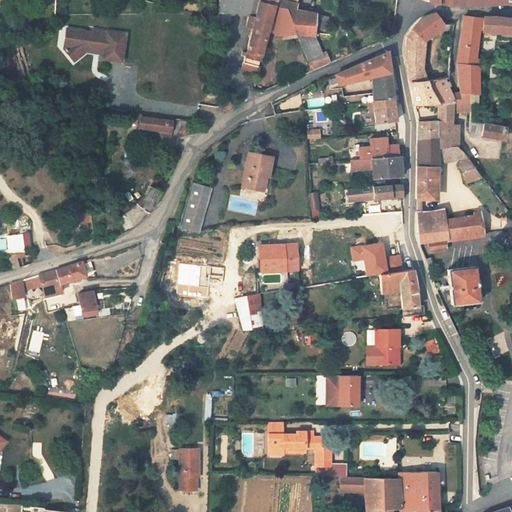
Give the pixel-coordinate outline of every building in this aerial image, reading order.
[(240,0),(223,0),(224,7),(222,19),(232,22),(230,8),(240,7),(240,0)] [(240,0),(240,7),(238,13),(252,15),(250,27),(256,28),(255,33),(272,37),(275,25),(280,5),(263,1),(263,0),(240,0)] [(263,0),(263,1),(280,5),(287,7),(296,10),(300,11),(302,0),(263,0)] [(280,5),(275,25),(283,30),(291,32),(287,7),(280,5)] [(238,13),(240,7),(230,8),(232,22),(236,23),(238,13)] [(296,10),(287,7),(291,32),(303,34),(296,10)] [(339,21),(300,11),(296,10),(303,34),(325,37),(327,30),(338,32),(339,21)] [(412,71),(414,72),(433,74),(432,44),(429,41),(440,34),(448,24),(447,23),(439,12),(421,22),(418,32),(416,36),(412,43),(410,66),(410,70),(412,71)] [(486,21),(483,16),(467,16),(469,66),(482,66),(485,50),(482,48),(484,33),(486,32),(486,21)] [(486,21),(486,32),(511,33),(511,18),(508,18),(500,17),(483,16),(486,21)] [(69,49),(71,51),(76,47),(78,36),(88,37),(89,32),(73,29),(69,49)] [(110,52),(109,57),(108,61),(127,65),(132,38),(99,31),(98,34),(89,32),(88,37),(78,36),(76,47),(71,51),(79,62),(91,53),(96,50),(110,52)] [(266,52),(272,37),(255,33),(251,49),(266,52)] [(312,62),(329,56),(325,37),(303,34),(312,62)] [(261,72),(266,52),(251,49),(247,69),(261,72)] [(332,55),(329,56),(312,62),(316,74),(335,66),(332,55)] [(341,78),(346,90),(375,81),(378,101),(347,103),(346,94),(329,95),(330,112),(378,109),(397,107),(394,79),(392,59),(341,78)] [(482,66),(469,66),(474,94),(477,106),(487,104),(482,66)] [(414,72),(415,88),(434,83),(433,74),(414,72)] [(435,110),(439,109),(466,102),(465,97),(459,77),(434,83),(415,88),(417,96),(422,112),(435,110)] [(479,116),(477,106),(474,94),(469,95),(465,97),(466,102),(466,104),(465,113),(479,116)] [(282,99),(283,109),(302,107),(301,97),(282,99)] [(463,128),(465,113),(466,104),(466,102),(439,109),(442,124),(443,141),(444,154),(463,152),(473,164),(479,162),(480,160),(477,146),(469,142),(468,140),(470,129),(463,128)] [(398,114),(397,107),(378,109),(380,131),(400,130),(398,114)] [(327,121),(326,110),(316,111),(316,121),(327,121)] [(154,119),(153,130),(186,134),(188,124),(154,119)] [(477,133),(490,135),(491,124),(479,122),(477,133)] [(424,126),(423,142),(443,141),(442,124),(424,126)] [(511,127),(491,124),(490,135),(489,138),(511,140),(511,127)] [(323,136),(310,136),(311,145),(323,145),(323,136)] [(441,155),(444,154),(443,141),(423,142),(424,205),(445,204),(442,171),(441,155)] [(370,157),(371,165),(403,162),(402,152),(392,153),(390,145),(374,146),(375,157),(370,157)] [(441,155),(442,171),(466,169),(477,168),(473,164),(463,152),(444,154),(441,155)] [(256,162),(249,197),(268,201),(271,186),(276,187),(280,167),(256,162)] [(403,162),(371,165),(354,166),(355,174),(379,173),(381,184),(405,182),(403,162)] [(489,182),(477,168),(466,169),(471,188),(489,182)] [(96,190),(112,192),(113,184),(97,182),(96,190)] [(160,193),(163,186),(154,182),(150,192),(141,200),(142,200),(126,213),(126,227),(131,226),(141,221),(154,210),(150,207),(160,193)] [(227,197),(226,186),(218,186),(218,197),(227,197)] [(211,239),(205,237),(215,193),(196,188),(186,233),(205,238),(204,243),(210,244),(211,239)] [(316,192),(308,193),(310,211),(318,210),(316,192)] [(406,194),(357,197),(352,198),(353,205),(363,204),(364,209),(407,206),(406,194)] [(440,227),(454,225),(451,213),(439,215),(440,227)] [(95,214),(90,214),(75,216),(78,226),(95,223),(95,214)] [(428,250),(431,249),(450,246),(484,240),(481,220),(454,225),(440,227),(439,215),(424,217),(427,246),(428,250)] [(9,249),(21,248),(20,235),(8,236),(9,249)] [(366,274),(401,270),(398,245),(392,246),(393,255),(383,256),(382,243),(362,245),(366,274)] [(290,271),(288,245),(274,246),(263,247),(266,273),(290,271)] [(301,245),(288,245),(290,271),(303,270),(301,245)] [(450,246),(431,249),(433,260),(452,256),(450,246)] [(17,268),(29,266),(27,255),(15,256),(17,268)] [(55,270),(58,284),(84,279),(80,262),(55,270)] [(92,262),(85,263),(85,274),(93,274),(92,262)] [(61,294),(58,284),(55,270),(36,276),(42,298),(61,294)] [(478,276),(452,280),(457,315),(482,311),(478,276)] [(25,298),(22,282),(9,285),(12,300),(25,298)] [(405,303),(409,330),(429,329),(428,321),(424,321),(423,309),(423,294),(420,283),(383,287),(385,305),(405,303)] [(75,297),(79,318),(98,314),(93,293),(75,297)] [(261,298),(247,300),(244,300),(246,337),(263,336),(261,298)] [(432,338),(423,341),(428,357),(437,354),(432,338)] [(399,356),(403,356),(404,339),(381,339),(381,356),(380,374),(399,374),(399,356)] [(380,374),(381,356),(372,356),(371,374),(380,374)] [(295,387),(295,378),(285,378),(284,387),(295,387)] [(360,383),(329,382),(328,413),(359,414),(360,383)] [(279,437),(292,437),(292,424),(279,424),(279,437)] [(292,437),(279,437),(278,453),(314,454),(323,454),(323,472),(338,472),(338,454),(329,454),(329,442),(321,442),(321,436),(306,436),(306,438),(292,437)] [(209,450),(193,451),(193,492),(207,491),(206,479),(211,479),(209,450)] [(404,511),(443,511),(444,477),(405,477),(405,484),(404,511)] [(344,507),(345,482),(337,481),(336,507),(344,507)] [(348,497),(373,499),(374,483),(354,482),(349,482),(348,497)] [(398,511),(399,511),(404,511),(405,484),(374,483),(373,499),(372,511),(398,511)]
